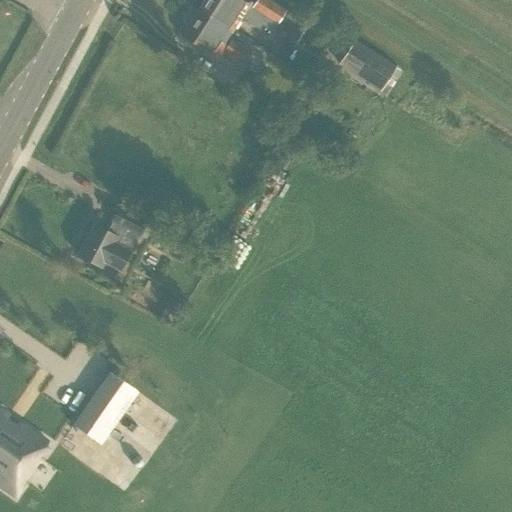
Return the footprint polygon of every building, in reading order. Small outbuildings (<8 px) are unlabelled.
[(199,8),(200,8),(233,30),(240,19),(259,31),(262,26),(273,33),(275,28),(297,42),(308,27),(298,20),(299,20),(268,0),(257,0),(255,4),(251,2),(251,1),(249,0),(205,0),(200,8),(199,8)] [(200,8),(199,8),(182,36),(215,58),(233,30),(200,8)] [(231,41),(222,54),(238,64),(247,51),(231,41)] [(385,94),(400,71),(355,43),(348,54),(347,53),(339,66),(370,85),(385,94)] [(112,222),(113,222),(108,233),(94,225),(78,256),(102,268),(105,263),(120,272),(131,252),(119,246),(127,230),(140,236),(147,224),(119,209),(112,222)] [(160,317),(172,323),(184,301),(172,295),(160,317)] [(27,392),(0,373),(0,396),(17,408),(27,392)] [(110,373),(97,390),(73,426),(99,444),(136,391),(110,373)] [(49,443),(0,409),(0,486),(16,497),(43,460),(39,457),(49,443)] [(171,511),(109,468),(78,511),(171,511)] [(225,471),(223,511),(262,511),(264,473),(225,471)]
